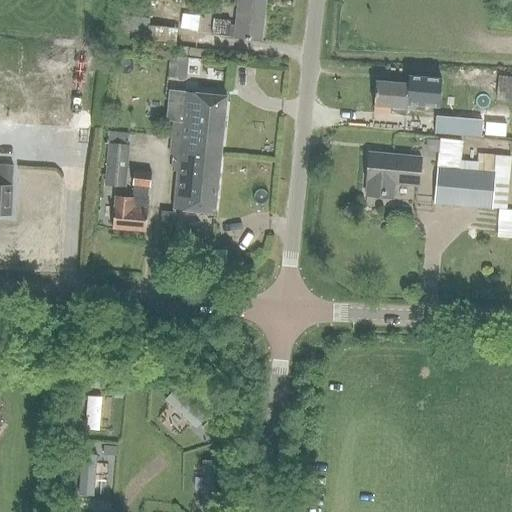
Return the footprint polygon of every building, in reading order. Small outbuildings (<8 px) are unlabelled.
[(129,0),(122,0),(118,35),(158,40),(159,26),(148,25),(149,16),(151,16),(153,3),(129,0)] [(222,0),(195,0),(195,2),(209,3),(209,10),(222,11),(222,0)] [(260,40),(264,3),(238,0),(236,24),(229,24),(229,21),(213,19),(211,36),(260,40)] [(511,75),(497,75),(497,97),(511,97),(511,75)] [(439,107),(441,79),(409,76),(409,84),(376,82),(374,106),(392,107),(392,111),(406,112),(407,104),(439,107)] [(220,154),(226,97),(184,93),(168,91),(165,120),(172,121),(169,154),(172,154),(173,154),(173,153),(178,153),(179,148),(220,154)] [(103,185),(125,187),(129,145),(127,145),(128,134),(107,132),(106,144),(107,144),(103,185)] [(439,139),(433,203),(506,210),(511,157),(478,154),(477,162),(460,160),(462,141),(439,139)] [(14,158),(37,159),(37,144),(14,143),(14,158)] [(173,154),(172,154),(171,170),(177,170),(173,208),(215,213),(220,154),(179,148),(178,153),(173,153),(173,154)] [(418,186),(421,157),(369,153),(366,181),(367,181),(366,194),(393,197),(394,184),(418,186)] [(0,214),(9,215),(10,187),(11,187),(13,165),(0,164),(0,214)] [(149,186),(150,171),(132,170),(131,184),(133,184),(132,197),(114,196),(112,228),(146,231),(148,199),(146,199),(147,186),(149,186)] [(172,212),(160,211),(159,223),(170,224),(172,212)] [(192,256),(194,234),(173,232),(171,255),(192,256)] [(193,428),(205,417),(175,385),(163,396),(193,428)] [(85,428),(101,428),(102,396),(85,396),(85,428)] [(77,495),(94,496),(95,453),(79,453),(77,495)]
